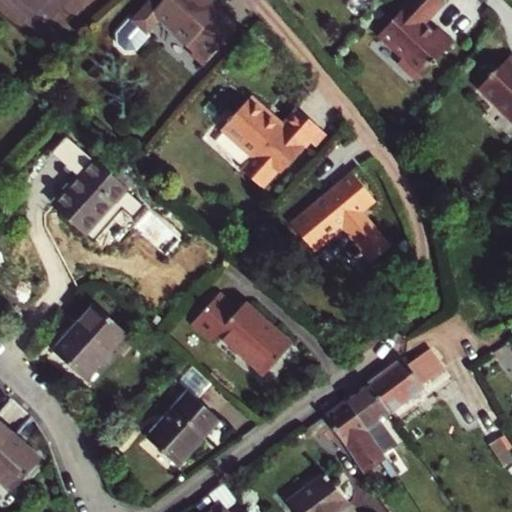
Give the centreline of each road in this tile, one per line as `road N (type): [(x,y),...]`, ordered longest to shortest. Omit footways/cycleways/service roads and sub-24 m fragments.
road 1 (residential): [(153,511),(387,342),(424,293),(418,222),(400,179),(256,0)]
road 2 (residential): [(94,511),(52,414),(0,354)]
